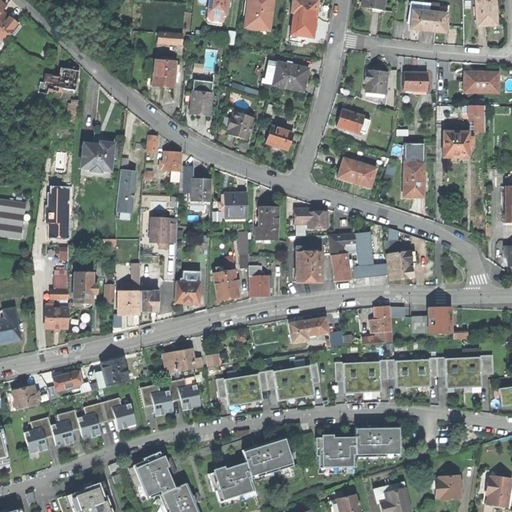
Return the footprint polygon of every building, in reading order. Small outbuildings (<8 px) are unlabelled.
[(222,22),(224,14),(227,15),(229,0),(210,0),(208,17),(211,21),(222,22)] [(248,0),(245,27),(269,30),(273,0),(248,0)] [(318,0),(293,0),(291,16),(301,18),(301,13),(317,15),(318,6),(318,0)] [(384,10),(385,0),(364,0),(364,1),(363,8),(384,10)] [(475,0),(476,10),(477,26),(497,25),(495,0),(475,0)] [(418,30),(428,31),(430,4),(414,3),(411,29),(418,30)] [(439,32),(444,32),(447,5),(430,4),(428,31),(439,32)] [(12,21),(2,12),(0,13),(0,41),(7,33),(10,35),(18,26),(12,21)] [(157,42),(182,44),(183,34),(158,32),(157,42)] [(262,81),(304,91),(306,80),(309,68),(269,59),(265,77),(263,77),(262,81)] [(161,87),(173,88),(175,63),(155,61),(153,86),(161,87)] [(365,93),(384,96),(386,73),(378,72),(378,69),(365,68),(365,70),(363,83),(366,84),(365,93)] [(58,88),(75,91),(78,71),(69,70),(61,69),(60,78),(58,88)] [(413,73),(403,73),(403,91),(426,92),(426,73),(413,73)] [(464,93),(498,93),(498,73),(477,73),(465,73),(464,93)] [(57,91),(58,88),(60,78),(45,76),(44,83),(40,82),(38,92),(47,94),(48,90),(57,91)] [(193,80),(192,91),(211,94),(213,83),(193,80)] [(199,116),(209,117),(210,107),(211,97),(211,94),(192,91),(189,115),(199,116)] [(66,126),(76,128),(79,100),(73,99),(72,113),(67,113),(66,126)] [(485,107),(470,106),(470,130),(472,130),(475,130),(475,133),(478,133),(485,133),(485,107)] [(438,119),(444,119),(444,112),(452,112),(452,107),(438,107),(438,119)] [(227,109),(221,127),(227,129),(231,118),(233,118),(235,113),(235,111),(227,109)] [(358,134),(359,132),(363,119),(364,117),(342,110),(339,119),(336,127),(345,130),(350,132),(358,134)] [(252,119),(235,113),(233,118),(231,118),(227,129),(229,130),(228,135),(237,138),(245,140),(252,119)] [(363,119),(359,132),(365,134),(369,121),(363,119)] [(276,147),(287,151),(292,133),(270,126),(265,144),(276,147)] [(468,147),(468,138),(468,132),(443,132),(443,157),(456,158),(468,158),(468,147)] [(146,152),(155,153),(157,137),(148,136),(146,152)] [(100,168),(109,169),(111,156),(115,157),(116,148),(112,148),(112,144),(106,143),(101,142),(100,145),(94,144),(94,145),(84,144),(82,166),(92,168),(92,170),(100,170),(100,168)] [(404,144),(404,163),(423,164),(424,144),(404,144)] [(163,167),(163,169),(181,170),(182,152),(172,152),(164,151),(163,160),(160,160),(159,167),(163,167)] [(338,177),(371,187),(376,168),(344,159),(341,168),(338,177)] [(412,197),(423,197),(423,164),(404,163),(403,197),(412,197)] [(392,185),(396,167),(387,165),(382,182),(392,185)] [(116,211),(131,213),(135,182),(133,182),(134,178),(135,172),(121,171),(116,211)] [(143,180),(152,181),(153,172),(144,172),(143,180)] [(192,200),(210,201),(211,180),(202,180),(203,178),(198,178),(193,178),(192,200)] [(511,223),(511,186),(506,187),(503,187),(503,205),(503,208),(504,224),(511,223)] [(224,218),(248,217),(248,192),(234,192),(224,192),(224,218)] [(12,201),(1,199),(0,205),(0,236),(7,238),(20,240),(25,203),(12,201)] [(191,210),(207,210),(207,202),(191,203),(191,210)] [(264,239),(279,239),(279,206),(269,206),(259,206),(259,220),(260,220),(260,226),(255,226),(255,231),(264,231),(264,239)] [(308,229),(327,229),(327,213),(314,213),(312,213),(308,209),(294,210),(294,224),(308,224),(308,229)] [(159,244),(168,244),(168,243),(176,243),(177,224),(168,224),(169,219),(151,218),(149,243),(159,244)] [(240,268),(248,268),(248,267),(248,256),(248,232),(239,232),(240,268)] [(356,253),(358,267),(373,266),(370,233),(354,234),(356,253)] [(356,253),(354,234),(329,237),(331,256),(347,254),(356,253)] [(310,281),(321,281),(321,251),(306,251),(306,246),(297,246),(297,281),(310,281)] [(401,278),(412,276),(409,251),(387,254),(390,279),(401,278)] [(350,279),(349,278),(349,270),(348,264),(347,254),(331,256),(334,281),(350,279)] [(248,267),(257,267),(261,267),(261,256),(248,256),(248,267)] [(106,302),(115,302),(116,277),(116,272),(107,272),(108,261),(97,261),(97,277),(106,277),(106,302)] [(376,277),(387,276),(386,264),(375,265),(376,277)] [(226,298),(239,296),(237,285),(241,284),(240,279),(236,279),(235,269),(224,271),(223,265),(215,267),(216,273),(213,273),(217,300),(226,298)] [(353,270),(353,277),(353,279),(363,278),(376,277),(375,265),(373,266),(358,267),(352,267),(353,270)] [(34,287),(42,286),(43,267),(32,269),(34,287)] [(257,267),(248,267),(248,268),(248,277),(249,277),(257,277),(257,267)] [(93,284),(93,270),(74,270),(73,301),(79,301),(84,301),(84,302),(86,304),(89,304),(91,303),(91,301),(92,301),(93,292),(97,292),(97,284),(93,284)] [(184,270),(183,280),(191,281),(191,276),(199,276),(200,277),(201,271),(184,270)] [(69,295),(69,274),(57,274),(57,288),(51,288),(51,295),(69,295)] [(188,303),(199,303),(200,277),(199,276),(191,276),(191,281),(183,280),(176,280),(175,302),(188,303)] [(257,277),(249,277),(249,297),(260,297),(268,297),(268,287),(271,287),(270,277),(257,277)] [(140,313),(140,310),(141,290),(141,288),(135,288),(134,290),(120,290),(119,313),(130,313),(140,313)] [(159,310),(159,288),(156,288),(156,290),(141,290),(140,310),(152,310),(159,310)] [(56,306),(56,303),(46,303),(46,325),(56,325),(69,325),(69,306),(56,306)] [(14,306),(3,308),(4,317),(0,317),(0,341),(4,340),(10,339),(10,340),(20,338),(14,306)] [(363,346),(392,345),(390,309),(375,310),(375,315),(376,323),(370,323),(371,334),(378,334),(379,340),(362,341),(363,346)] [(429,336),(451,335),(451,319),(451,310),(429,310),(428,318),(429,335),(429,336)] [(413,335),(429,335),(428,318),(412,318),(413,335)] [(307,338),(328,334),(326,320),(298,324),(289,325),(292,345),(308,342),(307,338)] [(328,349),(344,347),(343,334),(330,336),(330,341),(327,342),(328,349)] [(480,348),(464,350),(465,358),(481,356),(480,348)] [(164,356),(167,376),(204,370),(202,359),(194,361),(192,351),(187,352),(164,356)] [(493,373),(492,357),(479,357),(479,359),(463,360),(464,387),(474,387),(481,387),(481,377),(480,374),(493,373)] [(218,358),(207,359),(208,368),(219,367),(218,358)] [(298,367),(307,365),(305,358),(296,360),(298,367)] [(430,376),(438,375),(437,359),(428,359),(429,361),(412,362),(413,387),(421,386),(430,386),(430,379),(430,376)] [(452,388),(464,387),(463,360),(445,360),(445,359),(437,359),(438,375),(445,375),(445,378),(445,388),(452,388)] [(100,390),(128,383),(124,360),(113,363),(102,365),(104,373),(96,375),(100,390)] [(380,378),(388,378),(387,362),(378,363),(378,364),(362,364),(363,392),(371,392),(380,391),(380,381),(380,378)] [(403,387),(413,387),(412,362),(394,363),(394,362),(387,362),(388,378),(395,378),(395,381),(395,388),(403,387)] [(352,392),(363,392),(362,364),(343,365),(335,365),(335,380),(343,380),(343,384),(343,393),(352,392)] [(309,367),(309,368),(291,371),(295,398),(307,396),(314,395),(312,386),(312,382),(320,381),(317,365),(309,367)] [(283,400),(295,398),(291,371),(274,374),(273,372),(265,373),(268,389),(275,388),(276,391),(277,401),(283,400)] [(79,385),(80,385),(77,372),(63,376),(52,378),(54,386),(57,394),(59,394),(80,388),(79,385)] [(260,391),(268,389),(265,373),(257,375),(257,376),(241,379),(245,403),(254,402),(262,401),(261,394),(260,391)] [(233,405),(245,403),(241,379),(225,381),(225,380),(216,381),(219,398),(226,397),(227,399),(228,406),(233,405)] [(168,385),(169,393),(172,404),(180,402),(183,414),(192,412),(192,410),(194,410),(201,408),(197,388),(187,389),(186,381),(168,385)] [(37,401),(40,400),(38,392),(34,392),(33,386),(23,388),(11,391),(16,410),(37,405),(37,401)] [(61,398),(59,394),(57,394),(54,386),(47,388),(50,401),(61,398)] [(159,387),(141,390),(145,409),(153,408),(156,419),(160,419),(165,418),(165,416),(174,414),(172,404),(169,393),(160,395),(159,387)] [(511,388),(500,390),(503,408),(511,407),(511,388)] [(119,401),(101,405),(106,424),(115,422),(118,433),(124,432),(127,431),(127,429),(136,427),(130,406),(121,408),(119,401)] [(86,418),(77,421),(80,431),(83,441),(91,438),(92,440),(97,439),(101,438),(98,426),(106,424),(101,405),(84,410),(86,418)] [(59,426),(50,428),(53,439),(56,448),(65,446),(65,448),(69,447),(74,445),(71,434),(80,431),(77,421),(75,413),(57,417),(59,426)] [(45,441),(53,439),(50,428),(48,420),(31,425),(33,433),(24,435),(29,456),(38,453),(39,455),(43,454),(48,453),(45,441)] [(366,459),(400,459),(399,441),(394,441),(394,429),(376,429),(376,423),(373,423),(368,423),(368,429),(355,429),(355,439),(356,457),(366,457),(366,459)] [(0,477),(12,474),(5,447),(6,447),(2,431),(0,431),(0,477)] [(356,470),(356,457),(355,439),(341,439),(342,431),(337,431),(333,431),(333,440),(316,440),(316,458),(318,458),(318,470),(356,470)] [(198,511),(297,480),(285,439),(263,446),(261,439),(256,441),(252,442),(255,449),(242,453),(242,452),(223,458),(181,471),(177,463),(171,449),(143,461),(144,463),(133,468),(151,511),(198,511)] [(111,473),(119,470),(117,465),(109,469),(111,473)] [(447,501),(459,500),(458,477),(438,478),(438,481),(433,482),(434,499),(439,499),(440,501),(447,501)] [(495,507),(506,509),(510,481),(489,478),(489,479),(487,479),(485,496),(487,497),(486,505),(495,507)] [(104,499),(99,485),(91,488),(84,491),(58,501),(61,511),(111,511),(107,498),(104,499)] [(409,511),(404,489),(384,494),(386,502),(379,504),(380,511),(409,511)] [(358,511),(354,496),(336,500),(338,511),(358,511)]
